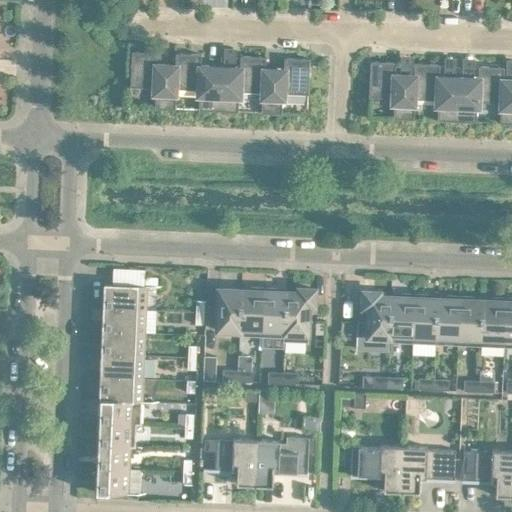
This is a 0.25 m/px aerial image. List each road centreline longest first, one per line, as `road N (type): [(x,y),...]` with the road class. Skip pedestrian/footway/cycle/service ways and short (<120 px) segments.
road 1 (residential): [(64,245),(511,265)]
road 2 (residential): [(339,151),(68,139)]
road 3 (residential): [(29,244),(17,511)]
road 4 (residential): [(55,511),(64,245)]
road 5 (residential): [(344,33),(131,23)]
road 6 (residential): [(511,158),(339,151)]
road 7 (residential): [(511,39),(344,33)]
road 8 (residential): [(38,137),(44,0)]
